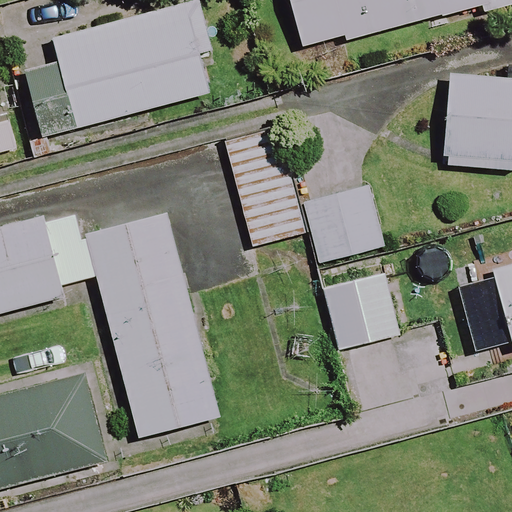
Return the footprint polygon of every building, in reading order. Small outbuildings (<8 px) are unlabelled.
[(511,0),(288,0),(301,54),(476,12),(478,24),(511,15),(511,0)] [(213,54),(200,4),(53,44),(59,67),(23,76),(42,143),(208,98),(197,59),(213,54)] [(511,85),(450,80),(443,169),(511,174),(511,85)] [(0,127),(0,158),(18,154),(10,125),(0,127)] [(303,239),(278,138),(226,150),(252,251),(303,239)] [(383,252),(369,192),(304,207),(318,267),(383,252)] [(0,317),(64,301),(61,290),(91,282),(73,214),(7,231),(0,232),(0,317)] [(219,421),(167,218),(86,239),(138,442),(219,421)] [(511,269),(492,274),(511,354),(511,353),(511,269)] [(401,339),(385,277),(322,294),(339,356),(401,339)] [(0,492),(114,463),(91,377),(0,400),(0,492)]
